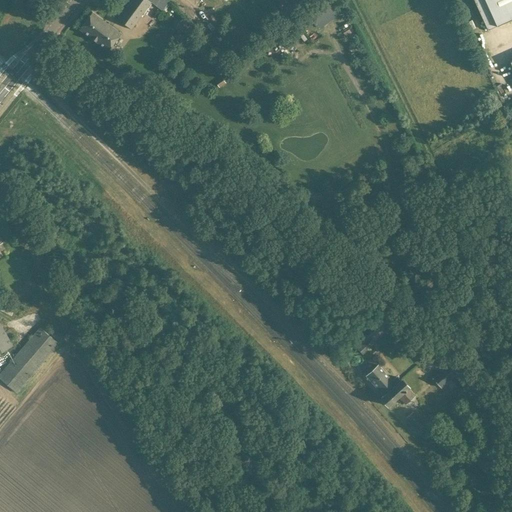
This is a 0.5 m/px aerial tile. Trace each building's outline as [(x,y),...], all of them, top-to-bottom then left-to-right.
[(141,24),(137,21),(151,3),(149,1),(149,0),(130,0),(117,19),(132,29),(134,26),(137,29),(141,24)] [(511,0),(484,0),(496,26),(511,18),(511,0)] [(324,6),(334,18),(338,15),(329,2),(324,6)] [(109,51),(121,34),(92,12),(79,28),(109,51)] [(323,26),(314,13),(309,17),(318,29),(323,26)] [(176,25),(188,36),(196,28),(184,17),(176,25)] [(246,68),(262,58),(258,52),(242,63),(246,68)] [(0,353),(13,346),(0,323),(0,353)] [(0,378),(17,393),(59,343),(40,327),(0,374),(0,378)] [(362,355),(374,344),(365,334),(362,337),(358,334),(355,337),(362,344),(356,349),(362,355)] [(452,390),(463,380),(455,371),(457,370),(455,368),(454,370),(451,367),(453,366),(451,364),(450,365),(449,364),(436,375),(435,374),(433,375),(435,376),(433,378),(434,380),(433,381),(434,383),(435,382),(438,384),(436,385),(438,387),(439,386),(441,387),(443,385),(444,387),(446,385),(444,383),(445,383),(452,390)] [(400,380),(396,376),(392,380),(379,365),(366,376),(383,395),(384,395),(400,380)] [(389,406),(397,398),(399,396),(401,399),(399,400),(402,404),(404,402),(405,403),(414,394),(409,388),(409,387),(401,379),(400,380),(384,395),(383,395),(384,395),(381,397),(389,406)] [(414,410),(407,416),(417,429),(424,423),(414,410)]
